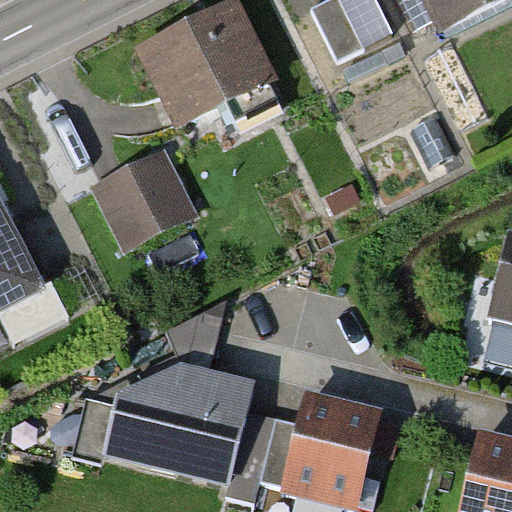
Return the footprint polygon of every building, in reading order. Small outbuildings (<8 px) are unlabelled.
[(374,0),(345,0),(316,15),(345,69),(397,42),(374,0)] [(511,0),(420,0),(443,47),(511,15),(511,0)] [(245,12),(142,59),(181,141),(283,94),(245,12)] [(460,161),(439,121),(413,135),(434,175),(460,161)] [(170,163),(100,199),(133,263),(203,227),(170,163)] [(2,200),(0,200),(0,325),(50,302),(2,200)] [(511,263),(499,320),(511,322),(511,263)] [(229,504),(257,398),(183,380),(116,415),(103,472),(229,504)] [(364,511),(382,425),(313,411),(292,511),(364,511)] [(278,428),(253,422),(235,506),(260,511),(278,428)] [(303,432),(278,428),(266,491),(290,496),(303,432)] [(511,511),(511,454),(491,449),(475,511),(511,511)]
